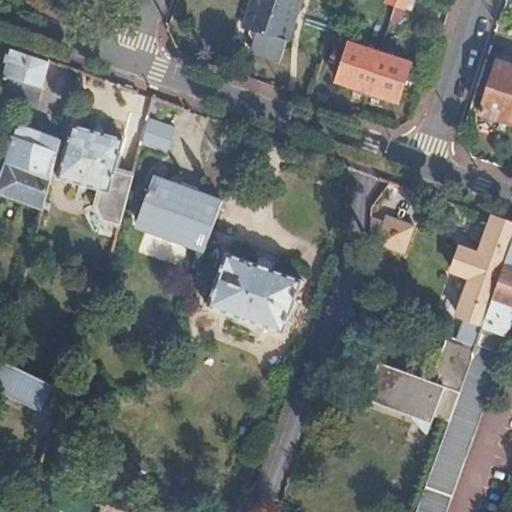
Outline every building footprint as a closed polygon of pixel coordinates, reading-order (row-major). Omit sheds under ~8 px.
[(300,0),(254,0),(246,24),(250,25),(254,27),(257,29),(259,33),(258,35),(254,49),(282,58),(300,0)] [(338,78),(369,89),(381,51),(350,41),(338,78)] [(49,60),(10,46),(0,73),(0,76),(3,77),(0,85),(0,89),(20,97),(24,81),(39,87),(49,60)] [(381,51),(369,89),(399,99),(412,62),(381,51)] [(492,86),(511,93),(511,66),(500,62),(492,86)] [(511,122),(511,93),(492,86),(483,113),(511,122)] [(150,117),(143,140),(170,147),(176,124),(150,117)] [(125,141),(74,126),(58,178),(101,191),(96,206),(105,223),(120,227),(133,178),(115,172),(125,141)] [(0,182),(0,195),(43,208),(58,152),(52,149),(50,155),(43,153),(47,136),(17,127),(15,145),(13,144),(7,164),(6,163),(0,182)] [(150,231),(204,251),(223,200),(198,190),(196,195),(181,189),(183,184),(155,173),(137,218),(153,224),(150,231)] [(184,180),(183,184),(181,189),(196,195),(198,190),(199,187),(184,180)] [(415,223),(387,213),(377,241),(405,251),(415,223)] [(511,248),(511,225),(493,219),(481,254),(463,247),(454,271),(473,277),(460,315),(467,317),(460,339),(477,345),(479,340),(483,329),(511,248)] [(511,248),(483,329),(506,337),(511,321),(511,248)] [(300,282),(225,256),(206,307),(282,334),(300,282)] [(437,415),(450,421),(477,345),(460,339),(443,333),(429,370),(435,372),(431,380),(374,360),(360,396),(415,416),(433,427),(437,415)] [(423,497),(417,511),(448,511),(506,351),(479,340),(477,345),(450,421),(423,497)] [(9,367),(0,389),(0,395),(49,414),(60,386),(9,367)]
